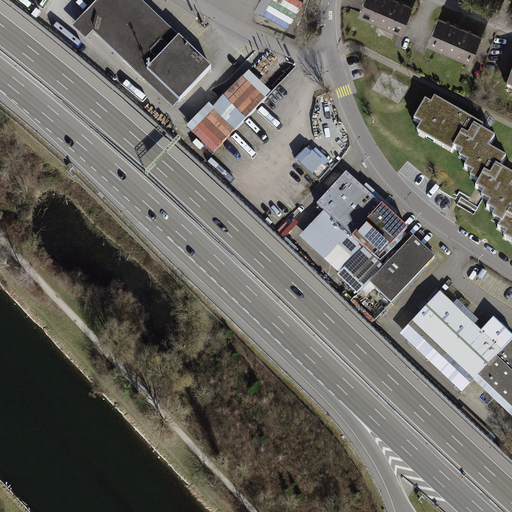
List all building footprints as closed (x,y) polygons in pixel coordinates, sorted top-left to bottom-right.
[(103,0),(72,32),(86,45),(94,36),(170,110),(209,71),(135,0),(103,0)] [(293,25),(303,0),(262,0),(258,11),(293,25)] [(397,0),(359,0),(354,15),(397,32),(401,22),(408,4),(397,0)] [(432,34),(428,45),(472,63),(477,54),(483,37),(439,19),(432,34)] [(216,153),(274,94),(251,72),(215,108),(212,105),(189,128),(216,153)] [(431,100),(424,97),(412,118),(419,122),(415,130),(452,152),(454,147),(460,151),(457,155),(466,160),(463,165),(472,170),(469,175),(478,180),(475,185),(483,190),(481,195),(490,200),(487,206),(495,210),(492,215),(502,220),(499,226),(507,231),(505,235),(511,239),(511,186),(511,183),(511,172),(500,166),(507,155),(489,145),(495,135),(483,127),(485,124),(434,94),(431,100)] [(296,161),(313,176),(325,163),(308,148),(296,161)] [(399,231),(349,182),(320,211),(360,250),(335,275),(356,295),(382,269),(372,259),(399,231)] [(414,240),(369,284),(391,306),(436,263),(414,240)] [(480,333),(439,293),(398,335),(461,395),(473,383),(511,420),(511,340),(492,321),(480,333)]
